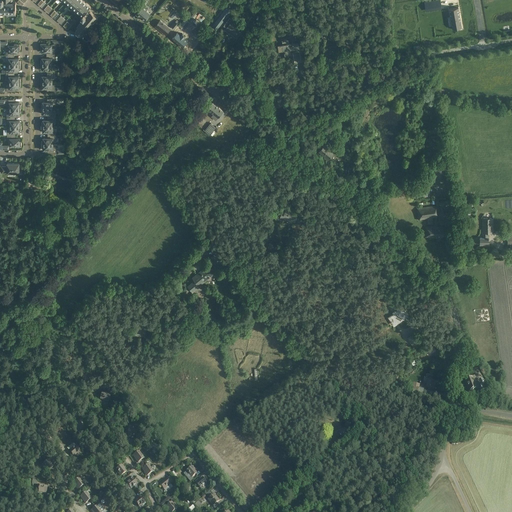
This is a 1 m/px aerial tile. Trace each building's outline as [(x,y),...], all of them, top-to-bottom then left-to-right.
[(4,0),(4,5),(4,16),(4,13),(16,12),(16,1),(12,1),(12,0),(4,0)] [(78,0),(73,7),(76,9),(83,0),(78,0)] [(87,3),(83,0),(76,9),(79,12),(87,3)] [(148,1),(146,0),(143,0),(138,7),(140,9),(136,14),(140,17),(139,17),(141,18),(145,21),(150,14),(147,11),(146,11),(145,10),(143,7),(148,1)] [(439,0),(430,0),(425,1),(426,8),(440,6),(439,0)] [(87,3),(79,12),(83,15),(81,17),(83,19),(77,26),(78,27),(76,30),(76,33),(78,35),(81,35),(84,32),(85,33),(98,17),(95,15),(90,11),(93,8),(87,3)] [(235,7),(229,3),(214,23),(220,28),(235,7)] [(238,6),(235,10),(235,11),(241,14),(244,9),(238,6)] [(455,7),(447,8),(450,28),(458,27),(455,7)] [(181,39),(178,37),(190,22),(189,22),(192,19),(198,12),(194,9),(186,19),(185,18),(178,27),(177,27),(169,36),(173,39),(177,43),(175,46),(182,52),(187,46),(180,40),(181,39)] [(229,18),(225,24),(224,26),(226,28),(225,30),(237,39),(240,35),(242,32),(237,28),(239,25),(229,18)] [(171,29),(160,20),(155,27),(166,35),(171,29)] [(174,29),(180,23),(177,20),(171,27),(174,29)] [(251,44),(259,33),(258,34),(255,31),(248,40),(251,42),(250,43),(251,44)] [(289,39),(282,40),(285,56),(292,55),(291,49),(299,48),(298,42),(290,43),(289,39)] [(6,49),(6,55),(13,55),(13,52),(19,52),(19,50),(20,50),(20,44),(14,44),(14,45),(9,45),(9,49),(6,49)] [(48,52),(48,55),(55,55),(55,49),(52,49),(52,45),(47,45),(46,44),(40,44),(41,49),(42,49),(42,52),(48,52)] [(324,48),(325,52),(325,57),(330,57),(330,53),(337,52),(336,45),(329,47),(324,48)] [(9,64),(20,64),(20,60),(19,60),(19,58),(13,58),(13,55),(6,55),(6,62),(9,61),(9,64)] [(41,64),(52,64),(52,61),(55,61),(55,55),(48,55),(48,58),(42,58),(42,60),(41,60),(41,64)] [(6,67),(6,73),(13,73),(13,70),(19,70),(19,68),(20,68),(20,64),(9,64),(9,67),(6,67)] [(48,73),(55,73),(55,67),(52,67),(52,64),(41,64),(41,68),(42,68),(42,70),(48,70),(48,73)] [(9,79),(9,82),(21,82),(21,78),(19,78),(19,76),(13,76),(13,73),(6,73),(6,80),(9,79)] [(41,82),(52,82),(52,79),(55,79),(55,73),(48,73),(48,76),(42,76),(42,78),(41,78),(41,82)] [(21,86),(21,82),(9,82),(9,85),(6,85),(6,91),(13,91),(13,88),(19,88),(19,86),(21,86)] [(52,85),(52,82),(41,82),(41,86),(42,86),(42,88),(49,88),(49,91),(55,91),(55,85),(52,85)] [(272,94),(274,101),(274,106),(283,105),(286,104),(286,105),(289,105),(289,103),(288,98),(285,99),(285,100),(282,100),(281,92),(277,92),(277,94),(272,94)] [(10,105),(10,108),(21,108),(21,104),(20,104),(20,102),(13,102),(13,99),(7,99),(7,105),(10,105)] [(41,108),(53,108),(53,105),(56,105),(56,99),(49,99),(49,102),(43,102),(43,104),(41,104),(41,108)] [(213,114),(218,118),(221,115),(222,116),(224,113),(223,112),(224,111),(219,107),(219,108),(212,103),(211,105),(208,103),(206,106),(208,108),(207,108),(214,114),(213,114)] [(7,117),(14,117),(14,114),(20,114),(20,112),(21,112),(21,108),(10,108),(10,111),(7,111),(7,117)] [(49,114),(49,117),(56,117),(56,111),(53,111),(53,108),(41,108),(41,112),(43,112),(43,114),(49,114)] [(10,126),(21,126),(21,122),(20,122),(20,120),(14,120),(14,117),(7,117),(7,123),(10,123),(10,126)] [(42,126),(53,126),(53,123),(56,123),(56,117),(49,117),(49,120),(43,120),(43,122),(42,122),(42,126)] [(211,123),(204,131),(210,135),(216,127),(211,123)] [(7,135),(14,135),(14,132),(20,132),(20,130),(21,130),(21,126),(10,126),(10,129),(7,129),(7,135)] [(53,129),(53,126),(42,126),(42,130),(43,130),(43,132),(49,132),(49,135),(56,135),(56,129),(53,129)] [(14,135),(7,135),(7,141),(10,141),(10,145),(16,145),(16,147),(22,147),(22,141),(20,141),(20,138),(14,138),(14,135)] [(42,140),(42,144),(53,144),(53,141),(56,141),(56,135),(49,135),(49,138),(43,138),(43,140),(42,140)] [(53,147),(53,144),(42,144),(42,148),(43,148),(43,150),(49,150),(50,153),(56,153),(56,147),(53,147)] [(324,155),(330,148),(325,144),(319,151),(324,155)] [(334,152),(330,148),(324,155),(325,156),(325,157),(328,160),(334,152)] [(1,167),(1,173),(19,173),(19,163),(7,163),(7,166),(1,167)] [(437,227),(437,216),(439,216),(438,206),(418,208),(419,220),(435,217),(435,227),(426,227),(426,236),(437,237),(437,235),(443,235),(443,227),(437,227)] [(294,222),(296,218),(298,213),(286,209),(285,212),(282,211),(280,217),(294,222)] [(451,216),(447,223),(452,226),(455,218),(451,216)] [(493,233),(493,218),(482,218),(483,238),(480,238),(480,245),(489,245),(489,237),(489,233),(493,233)] [(210,258),(215,265),(219,262),(214,255),(210,258)] [(226,261),(224,263),(227,267),(226,267),(229,270),(230,270),(231,272),(233,270),(226,261)] [(207,266),(197,275),(203,282),(213,274),(207,266)] [(202,283),(203,282),(197,275),(193,278),(195,281),(188,286),(193,292),(200,286),(201,288),(204,286),(202,283)] [(393,325),(403,319),(408,316),(402,307),(392,313),(393,314),(388,317),(393,325)] [(132,330),(131,335),(143,336),(144,328),(141,328),(137,327),(137,330),(132,330)] [(422,340),(421,338),(417,332),(408,338),(412,344),(413,346),(422,340)] [(433,346),(428,349),(426,351),(429,356),(431,354),(431,353),(436,350),(434,347),(433,347),(433,346)] [(432,382),(432,380),(433,376),(426,375),(426,378),(424,378),(423,384),(427,385),(426,388),(434,390),(435,383),(432,382)] [(469,391),(477,388),(479,387),(475,376),(472,377),(465,380),(469,391)] [(419,388),(413,387),(412,390),(409,390),(409,393),(411,393),(411,395),(418,396),(419,388)] [(102,393),(100,399),(101,398),(104,399),(104,400),(105,400),(104,400),(108,402),(110,395),(102,393)] [(75,424),(77,427),(79,432),(86,428),(84,424),(82,421),(75,424)] [(342,440),(342,439),(349,434),(345,429),(339,434),(337,436),(338,438),(340,437),(342,440)] [(64,443),(67,448),(74,443),(71,438),(64,443)] [(69,451),(70,453),(73,457),(80,452),(77,448),(76,446),(69,451)] [(133,455),(138,462),(144,458),(139,451),(133,455)] [(44,467),(44,468),(47,471),(45,473),(53,467),(50,463),(51,463),(48,460),(43,464),(45,467),(44,467)] [(121,466),(115,470),(117,473),(118,472),(120,476),(118,478),(126,472),(123,468),(124,467),(122,465),(121,466)] [(142,469),(147,476),(153,472),(148,465),(142,469)] [(192,467),(188,471),(190,473),(188,474),(188,475),(189,474),(192,478),(197,473),(194,470),(195,469),(193,467),(192,467)] [(78,489),(84,485),(79,478),(73,483),(78,489)] [(128,480),(126,482),(127,483),(126,483),(130,488),(132,486),(134,488),(133,487),(137,484),(139,486),(133,478),(129,481),(128,480)] [(198,480),(196,482),(197,483),(196,483),(200,487),(202,486),(203,487),(207,483),(202,478),(199,481),(198,480)] [(165,490),(164,489),(167,486),(168,487),(171,485),(170,483),(167,479),(160,484),(164,490),(165,490)] [(46,495),(46,494),(46,495),(47,487),(42,487),(42,486),(39,485),(38,492),(38,494),(46,495)] [(86,503),(91,499),(86,492),(80,497),(86,503)] [(219,506),(217,503),(221,500),(220,500),(219,501),(214,495),(216,494),(208,499),(208,500),(213,507),(213,506),(216,509),(219,506)] [(136,498),(134,500),(135,501),(134,501),(138,506),(140,504),(142,506),(142,505),(145,502),(147,504),(141,496),(137,499),(136,498)] [(60,511),(67,505),(64,500),(56,506),(60,511)] [(176,511),(178,511),(177,509),(172,502),(166,507),(170,511),(173,511),(175,511),(176,511)] [(247,503),(243,506),(241,508),(244,511),(252,511),(253,511),(247,503)]
